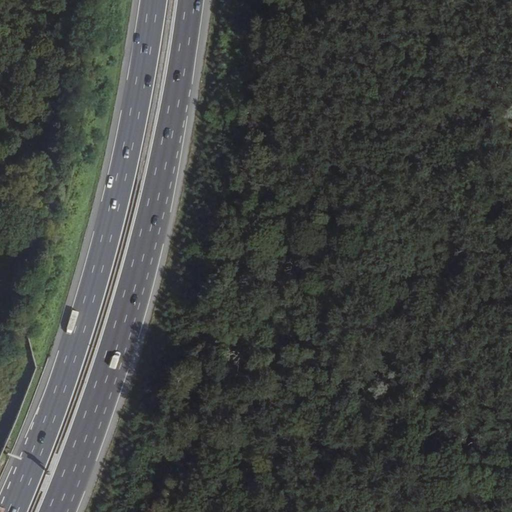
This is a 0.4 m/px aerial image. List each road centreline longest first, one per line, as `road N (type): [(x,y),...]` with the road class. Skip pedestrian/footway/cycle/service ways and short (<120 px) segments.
road 1 (trunk): [(155,0),(108,240),(14,511)]
road 2 (trunk): [(56,511),(128,305),(170,130),(187,0)]
